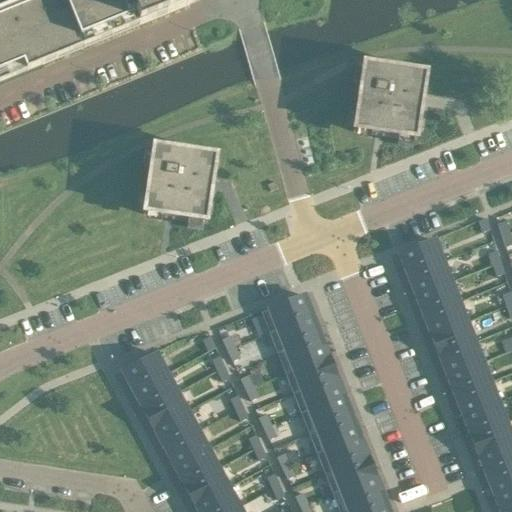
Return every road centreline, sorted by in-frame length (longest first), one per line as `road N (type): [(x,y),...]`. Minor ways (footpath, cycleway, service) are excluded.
road 1 (residential): [(0,368),(316,241)]
road 2 (residential): [(439,497),(337,233)]
road 3 (residential): [(230,0),(0,95)]
road 4 (residential): [(251,26),(316,241)]
road 5 (residential): [(337,233),(511,164)]
road 6 (residential): [(139,511),(124,486),(0,467)]
